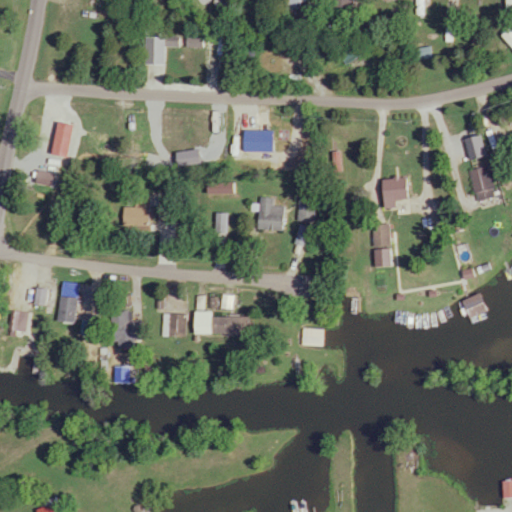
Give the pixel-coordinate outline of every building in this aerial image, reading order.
[(171,44),(181,44),(181,36),(177,36),(177,39),(171,39),(171,44)] [(277,128),(271,129),(271,120),(256,120),(256,129),(245,129),(246,156),(277,155),(277,128)] [(467,168),(469,194),(497,192),(495,165),(467,168)] [(376,177),(376,207),(401,207),(401,177),(376,177)] [(175,197),(156,197),(156,223),(175,223),(175,197)] [(285,231),(285,206),(273,206),(273,197),(260,197),(259,230),(285,231)] [(299,199),(299,220),(316,220),(316,199),(299,199)] [(135,207),(123,207),(123,228),(152,228),(152,200),(135,200),(135,207)] [(368,224),(368,246),(385,246),(385,224),(368,224)] [(81,297),(61,297),(61,322),(81,323),(81,297)] [(149,322),(135,322),(134,311),(119,312),(120,348),(150,347),(149,322)] [(193,334),(192,313),(175,314),(176,335),(193,334)] [(203,313),(203,334),(254,334),(254,313),(203,313)] [(330,328),(308,328),(308,346),(330,346),(330,328)] [(496,482),(498,498),(511,496),(510,481),(496,482)] [(40,511),(66,511),(64,503),(40,510),(40,511)]
